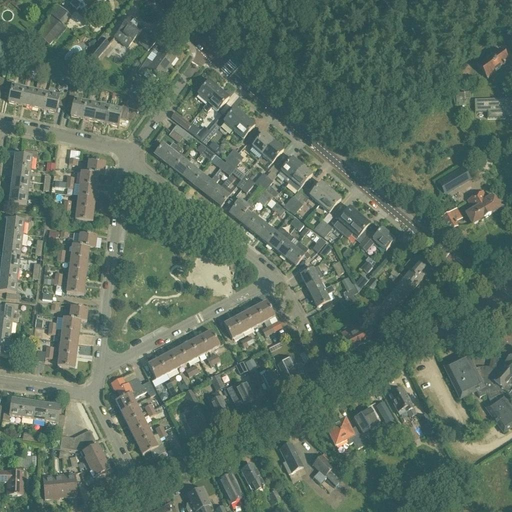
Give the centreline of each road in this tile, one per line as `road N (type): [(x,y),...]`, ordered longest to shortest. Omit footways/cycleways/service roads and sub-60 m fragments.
road 1 (primary): [(501,297),(208,48)]
road 2 (residential): [(137,486),(335,386)]
road 3 (residential): [(97,372),(127,156)]
road 4 (residential): [(97,372),(272,277)]
road 5 (residential): [(272,277),(127,156)]
road 6 (residential): [(335,386),(501,297)]
road 7 (residential): [(127,156),(208,48)]
road 8 (residential): [(127,156),(0,121)]
road 9 (residential): [(335,386),(272,277)]
